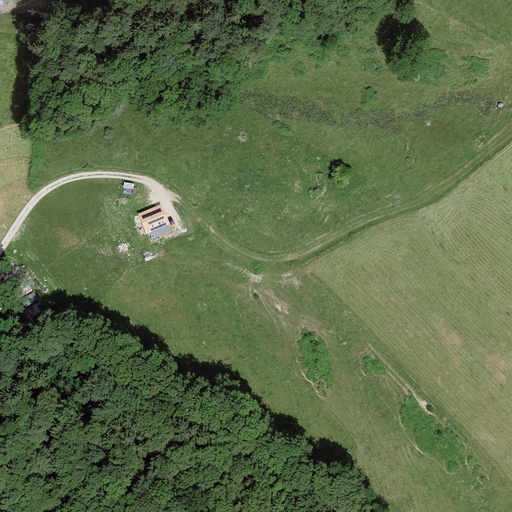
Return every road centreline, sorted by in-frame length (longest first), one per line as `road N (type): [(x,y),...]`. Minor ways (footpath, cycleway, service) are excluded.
road 1 (track): [(511,131),(415,204),(287,257),(237,247),(157,187)]
road 2 (track): [(0,251),(26,205),(60,177),(128,174),(151,180),(166,202)]
